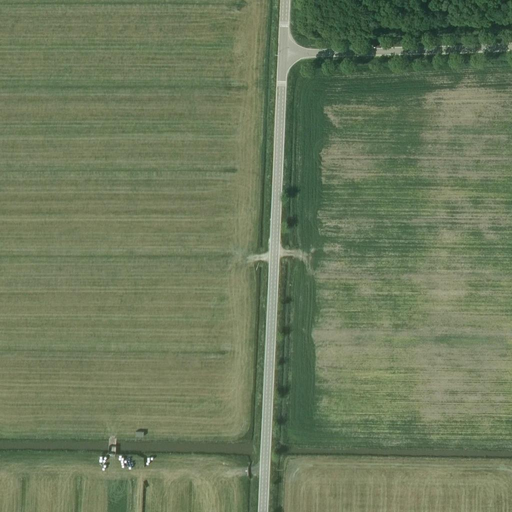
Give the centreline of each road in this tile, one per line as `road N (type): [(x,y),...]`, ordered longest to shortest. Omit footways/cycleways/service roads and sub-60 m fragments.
road 1 (unclassified): [(263,511),(284,52)]
road 2 (unclassified): [(284,52),(511,47)]
